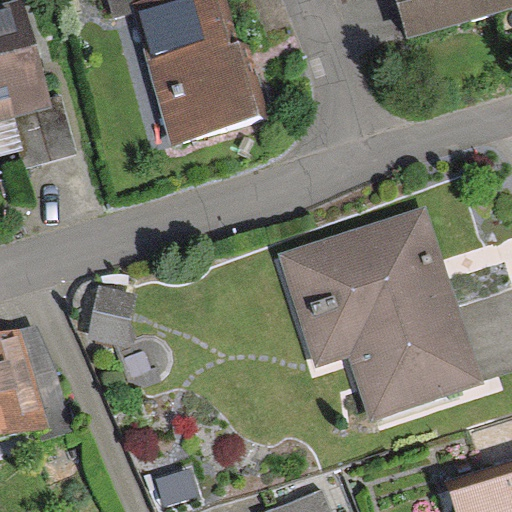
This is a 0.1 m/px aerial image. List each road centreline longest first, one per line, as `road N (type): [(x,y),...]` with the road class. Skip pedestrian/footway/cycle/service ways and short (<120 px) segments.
road 1 (residential): [(362,158),(0,271)]
road 2 (residential): [(299,0),(362,158)]
road 3 (residential): [(511,116),(362,158)]
